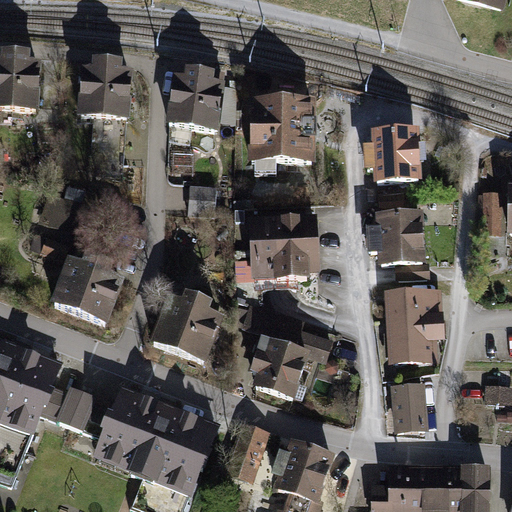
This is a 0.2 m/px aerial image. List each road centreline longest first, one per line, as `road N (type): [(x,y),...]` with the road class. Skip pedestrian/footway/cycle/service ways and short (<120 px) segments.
road 1 (residential): [(121,364),(152,279),(157,73),(134,62),(0,52)]
road 2 (residential): [(511,460),(366,447),(121,364)]
road 3 (track): [(443,55),(214,0)]
road 4 (residential): [(121,364),(0,316)]
